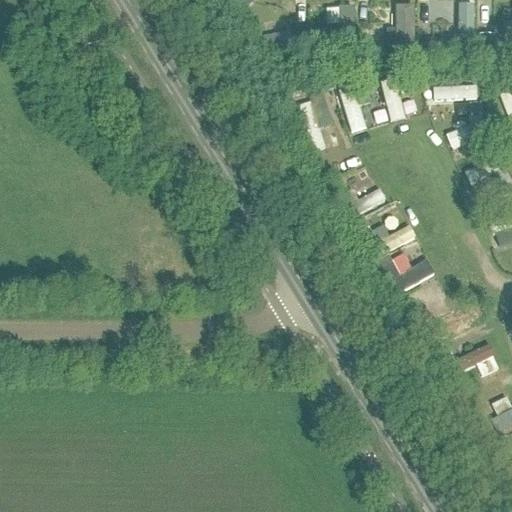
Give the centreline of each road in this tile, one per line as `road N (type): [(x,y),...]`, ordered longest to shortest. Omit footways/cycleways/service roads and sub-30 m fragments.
road 1 (primary): [(309,298),(126,0)]
road 2 (unclassified): [(0,332),(234,333),(309,298)]
road 3 (primary): [(439,511),(309,298)]
